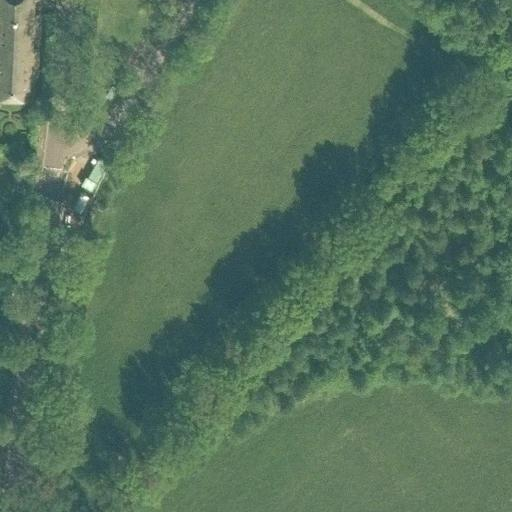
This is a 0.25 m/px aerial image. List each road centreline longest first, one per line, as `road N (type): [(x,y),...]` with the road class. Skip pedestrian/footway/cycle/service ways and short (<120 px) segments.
road 1 (track): [(109,511),(217,396),(481,80)]
road 2 (tertiary): [(9,511),(44,227)]
road 3 (unclassified): [(98,143),(193,0)]
road 4 (tertiary): [(55,133),(74,0)]
